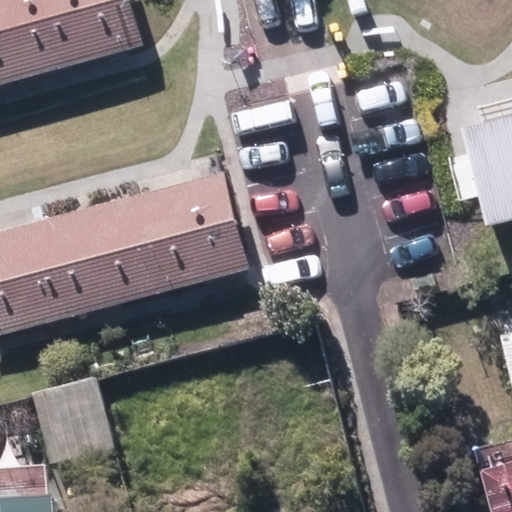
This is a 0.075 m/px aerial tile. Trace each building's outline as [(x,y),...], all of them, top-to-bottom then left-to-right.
[(0,0),(0,88),(145,50),(131,0),(0,0)] [(511,123),(465,135),(488,229),(511,222),(511,123)] [(226,180),(0,239),(0,337),(251,272),(226,180)] [(487,300),(499,341),(511,337),(511,296),(511,293),(487,300)] [(33,398),(51,464),(110,449),(102,417),(107,416),(98,382),(33,398)] [(511,511),(511,452),(493,458),(496,470),(482,474),(491,511),(511,511)] [(59,511),(59,502),(0,507),(0,511),(59,511)]
